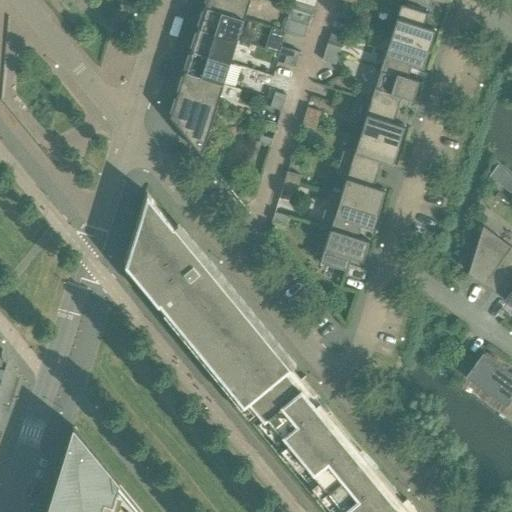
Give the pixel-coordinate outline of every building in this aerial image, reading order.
[(205,0),(204,6),(243,18),(248,0),(205,0)] [(292,9),(299,12),(311,15),(313,7),(294,1),(292,9)] [(400,4),(390,37),(428,49),(434,30),(423,26),(427,12),(400,4)] [(204,6),(197,28),(236,40),(243,18),(204,6)] [(311,15),(299,12),(297,19),(309,23),(311,15)] [(272,26),(267,47),(279,50),(284,29),(272,26)] [(197,28),(190,50),(230,62),(236,40),(197,28)] [(390,37),(380,68),(407,76),(411,65),(422,68),(428,49),(390,37)] [(327,43),(324,52),(338,56),(341,47),(327,43)] [(288,48),(286,56),(297,60),(299,52),(288,48)] [(190,50),(184,71),(223,84),(230,62),(190,50)] [(338,56),(324,52),(322,60),(335,65),(338,56)] [(297,60),(286,56),(283,64),(295,67),(297,60)] [(380,68),(370,101),(397,109),(401,97),(412,100),(419,80),(407,77),(407,76),(380,68)] [(184,71),(177,93),(216,105),(223,84),(184,71)] [(274,92),(272,99),(283,103),(286,95),(274,92)] [(216,105),(177,93),(170,116),(201,154),(216,105)] [(283,103),(272,99),(270,107),(281,111),(283,103)] [(370,101),(360,133),(398,145),(404,126),(393,122),(397,109),(370,101)] [(307,107),(304,116),(318,120),(321,111),(307,107)] [(318,120),(304,116),(302,124),(315,128),(318,120)] [(342,150),(339,162),(377,174),(381,161),(392,165),(398,145),(360,133),(354,150),(342,150)] [(258,143),(270,146),(272,139),(261,135),(258,143)] [(345,180),(340,196),(340,197),(378,209),(384,190),(373,186),(377,174),(339,162),(335,173),(345,180)] [(287,171),(284,180),(298,184),(301,175),(287,171)] [(298,184),(284,180),(282,188),(295,193),(298,184)] [(121,265),(264,438),(316,395),(303,379),(305,376),(296,383),(286,370),(295,363),(294,363),(293,364),(209,262),(210,261),(209,261),(205,264),(193,250),(195,248),(145,189),(121,265)] [(237,196),(244,206),(253,199),(246,189),(237,196)] [(319,227),(329,230),(330,228),(357,237),(361,225),(372,229),(378,209),(340,197),(340,196),(329,193),(319,227)] [(274,212),(271,221),(285,225),(288,216),(274,212)] [(468,272),(490,288),(511,259),(511,247),(482,225),(468,272)] [(330,228),(329,230),(319,262),(346,271),(351,257),(362,261),(369,241),(357,237),(330,228)] [(511,259),(490,288),(511,304),(511,259)] [(483,400),(500,413),(511,396),(511,373),(483,352),(465,377),(488,393),(483,400)] [(264,438),(324,511),(413,511),(416,510),(406,499),(403,501),(316,395),(264,438)] [(511,396),(500,413),(511,421),(511,396)] [(109,511),(116,490),(119,482),(72,426),(45,511),(109,511)]
